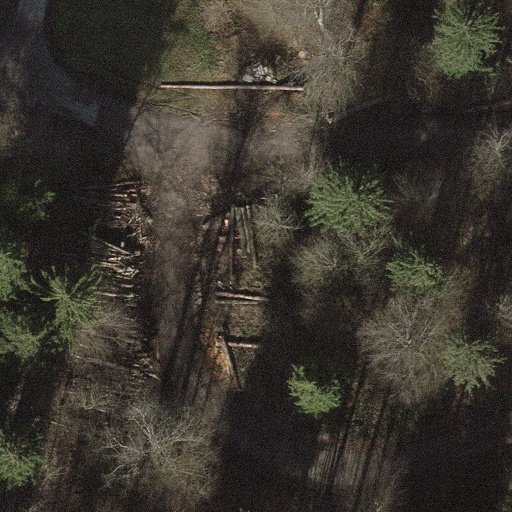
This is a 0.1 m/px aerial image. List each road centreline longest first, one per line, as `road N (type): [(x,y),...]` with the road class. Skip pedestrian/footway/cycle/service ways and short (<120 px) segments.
road 1 (track): [(511,442),(453,463),(351,473),(281,458),(234,413),(181,328),(172,264),(189,180),(223,147)]
road 2 (track): [(511,145),(223,147),(113,125),(26,76)]
